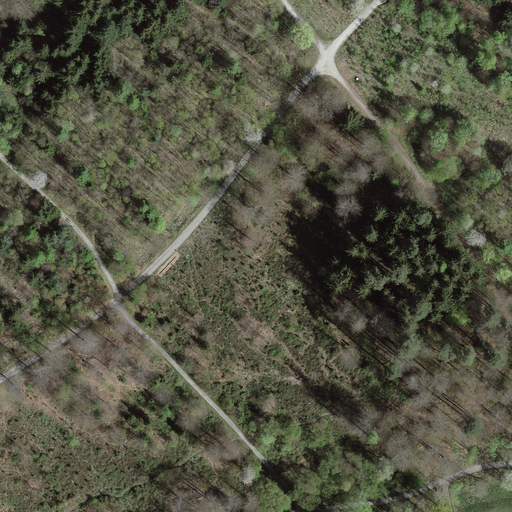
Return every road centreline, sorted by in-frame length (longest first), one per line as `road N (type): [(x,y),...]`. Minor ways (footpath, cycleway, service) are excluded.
road 1 (track): [(68,511),(85,498),(120,495),(224,440),(384,406),(511,215)]
road 2 (track): [(0,377),(122,297),(173,247),(323,57),(381,0)]
road 3 (track): [(283,0),(511,310)]
